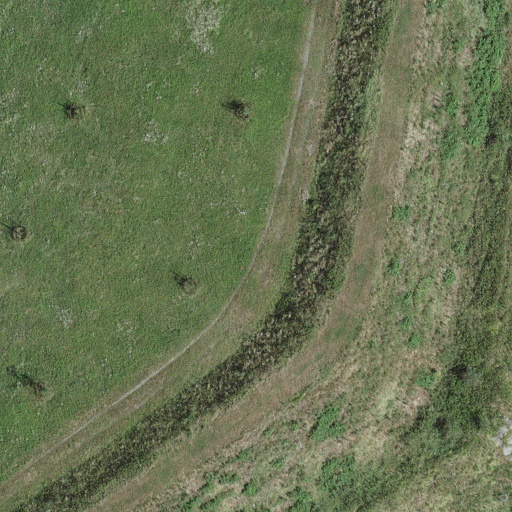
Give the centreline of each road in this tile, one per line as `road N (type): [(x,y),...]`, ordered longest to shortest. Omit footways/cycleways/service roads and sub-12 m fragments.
road 1 (track): [(315,0),(266,239),(247,288),(179,363),(0,499)]
road 2 (track): [(331,511),(405,458),(452,397),(475,310),(511,45)]
